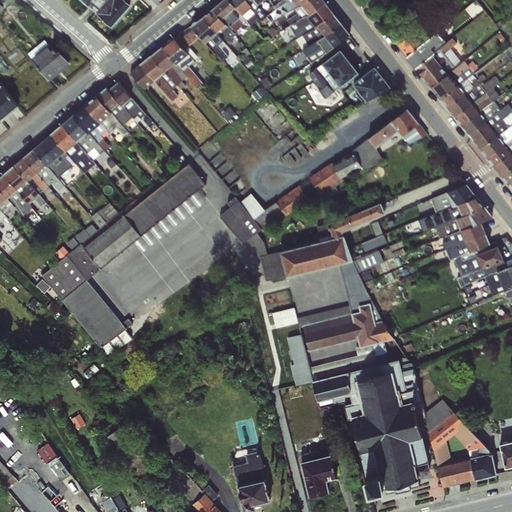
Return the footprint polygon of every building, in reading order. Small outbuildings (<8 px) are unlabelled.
[(81,0),(96,13),(106,0),(81,0)] [(106,0),(96,13),(111,27),(131,5),(124,0),(106,0)] [(229,0),(223,0),(213,9),(222,18),(224,17),(235,7),(229,0)] [(253,0),(244,0),(235,7),(242,15),(247,21),(249,23),(244,27),(252,35),(257,32),(251,24),(259,18),(261,21),(262,21),(267,16),(258,6),(253,0)] [(281,0),(272,7),(274,10),(283,4),(288,11),(293,8),(301,3),(298,0),(281,0)] [(323,0),(305,0),(301,3),(309,14),(325,2),(323,0)] [(476,0),(469,5),(476,13),(483,8),(476,0)] [(309,14),(307,16),(311,20),(316,27),(317,25),(333,13),(325,2),(309,14)] [(301,3),(293,8),(297,13),(287,20),(286,19),(278,24),(282,30),(289,25),(300,18),(307,16),(309,14),(301,3)] [(235,7),(224,17),(235,31),(247,21),(242,15),(235,7)] [(213,9),(203,17),(217,32),(226,24),(222,18),(213,9)] [(333,13),(317,25),(320,29),(325,35),(341,22),(333,13)] [(433,15),(416,28),(425,40),(437,30),(442,26),(433,15)] [(300,18),(289,25),(293,31),(311,20),(307,16),(300,18)] [(203,17),(191,26),(200,36),(205,42),(217,32),(203,17)] [(341,22),(325,35),(334,46),(349,34),(341,22)] [(226,24),(217,32),(226,43),(235,35),(226,24)] [(317,25),(316,27),(303,34),(294,41),(296,44),(299,42),(320,29),(317,25)] [(191,26),(176,38),(189,53),(177,64),(188,76),(198,88),(203,84),(188,66),(195,61),(193,59),(197,56),(188,46),(200,36),(191,26)] [(425,40),(416,28),(398,43),(406,55),(425,40)] [(325,35),(320,29),(299,42),(302,49),(325,35)] [(425,40),(406,55),(416,67),(433,53),(435,51),(431,46),(443,37),(437,30),(425,40)] [(217,32),(205,42),(222,62),(228,56),(222,48),(226,44),(226,43),(217,32)] [(325,35),(302,49),(295,54),(297,58),(304,54),(307,56),(322,47),(326,52),(334,46),(325,35)] [(175,37),(162,46),(175,62),(177,64),(189,53),(176,38),(175,37)] [(447,42),(443,37),(431,46),(435,51),(447,42)] [(435,51),(433,53),(439,61),(449,73),(462,62),(451,48),(457,43),(452,37),(447,42),(435,51)] [(31,58),(49,44),(45,40),(27,54),(31,58)] [(49,44),(31,58),(50,81),(70,64),(59,50),(57,51),(50,43),(49,44)] [(162,46),(152,55),(165,71),(175,62),(162,46)] [(322,47),(307,56),(311,63),(326,52),(322,47)] [(246,48),(241,52),(245,57),(250,53),(246,48)] [(322,63),(340,87),(359,72),(340,48),(322,63)] [(462,62),(449,73),(458,85),(473,74),(474,73),(471,69),(477,65),(475,63),(486,55),(480,48),(462,62)] [(433,53),(416,67),(422,74),(439,61),(433,53)] [(152,55),(141,64),(155,80),(165,71),(152,55)] [(439,61),(422,74),(431,86),(449,73),(439,61)] [(175,62),(165,71),(177,85),(182,81),(188,76),(177,64),(175,62)] [(322,63),(309,73),(325,97),(325,98),(340,87),(322,63)] [(155,80),(141,64),(131,72),(145,88),(155,80)] [(165,71),(155,80),(172,100),(179,95),(173,88),(177,85),(165,71)] [(325,97),(309,73),(304,77),(318,102),(325,97)] [(449,73),(431,86),(440,98),(458,85),(449,73)] [(473,74),(458,85),(465,93),(486,78),(483,73),(476,78),(473,74)] [(486,78),(465,93),(472,102),(493,87),(500,82),(495,75),(488,80),(486,78)] [(182,81),(177,85),(181,89),(186,85),(182,81)] [(123,105),(131,97),(119,82),(109,90),(119,102),(123,105)] [(0,85),(0,118),(1,120),(19,106),(1,84),(0,85)] [(458,85),(440,98),(447,106),(465,93),(458,85)] [(107,87),(97,95),(110,110),(119,102),(109,90),(107,87)] [(493,87),(472,102),(478,111),(490,103),(499,96),(493,87)] [(262,89),(254,95),(258,100),(265,94),(262,89)] [(465,93),(447,106),(454,115),(472,102),(465,93)] [(378,94),(345,113),(347,118),(380,98),(378,94)] [(97,95),(86,105),(101,123),(106,118),(112,112),(110,110),(97,95)] [(131,97),(123,105),(125,108),(139,124),(144,120),(165,144),(169,140),(149,116),(131,97)] [(490,103),(478,111),(485,120),(508,103),(505,99),(493,107),(490,103)] [(123,105),(119,102),(110,110),(112,112),(128,132),(134,127),(121,112),(125,108),(123,105)] [(472,102),(454,115),(461,124),(478,111),(472,102)] [(511,108),(508,103),(485,120),(491,127),(503,119),(511,112),(511,108)] [(86,105),(73,115),(88,132),(88,133),(101,123),(86,105)] [(259,108),(255,111),(267,124),(270,122),(259,108)] [(407,108),(391,120),(402,135),(418,122),(407,108)] [(236,110),(225,119),(229,123),(239,114),(236,110)] [(478,111),(461,124),(468,133),(485,120),(478,111)] [(112,112),(106,118),(116,129),(122,137),(128,132),(112,112)] [(511,112),(511,113),(503,119),(508,126),(511,122),(511,112)] [(73,115),(62,125),(76,141),(88,132),(73,115)] [(105,128),(100,132),(101,134),(107,130),(110,134),(116,129),(106,118),(101,123),(105,128)] [(503,119),(491,127),(498,137),(504,144),(511,138),(511,122),(508,126),(503,119)] [(391,120),(368,138),(376,147),(394,133),(404,145),(427,134),(418,122),(402,135),(391,120)] [(485,120),(468,133),(473,140),(491,127),(485,120)] [(101,123),(88,133),(98,143),(103,140),(105,138),(100,132),(105,128),(101,123)] [(62,125),(51,134),(65,151),(76,141),(62,125)] [(273,125),(270,128),(276,134),(279,132),(273,125)] [(491,127),(473,140),(481,149),(498,137),(491,127)] [(76,141),(65,151),(75,163),(94,147),(98,143),(88,133),(88,132),(76,141)] [(302,132),(291,142),(296,148),(307,138),(305,136),(302,132)] [(51,134),(41,142),(55,159),(65,151),(51,134)] [(498,137),(481,149),(487,157),(504,144),(498,137)] [(368,138),(353,149),(362,166),(364,170),(383,160),(376,147),(368,138)] [(103,140),(98,143),(104,150),(109,147),(103,140)] [(41,142),(33,149),(46,165),(47,166),(55,159),(41,142)] [(98,143),(94,147),(100,153),(104,150),(98,143)] [(504,144),(487,157),(494,166),(511,153),(504,144)] [(94,147),(87,152),(93,160),(100,153),(94,147)] [(46,165),(33,149),(24,157),(37,172),(46,165)] [(353,149),(332,162),(341,177),(362,166),(353,149)] [(55,159),(47,166),(58,177),(75,163),(65,151),(55,159)] [(87,152),(75,163),(85,172),(96,163),(93,160),(87,152)] [(511,154),(511,153),(494,166),(501,175),(511,166),(511,154)] [(242,201),(240,202),(262,228),(261,229),(263,231),(286,215),(286,216),(320,192),(322,195),(343,180),(341,177),(332,162),(331,162),(276,201),(265,209),(251,193),(247,196),(242,201)] [(135,205),(124,214),(141,235),(205,184),(189,163),(141,200),(135,205)] [(511,166),(501,175),(508,184),(511,180),(511,166)] [(431,198),(447,191),(453,188),(451,182),(428,190),(431,198)] [(453,188),(447,191),(453,206),(457,204),(457,203),(476,196),(466,183),(453,188)] [(447,191),(431,198),(434,205),(436,212),(453,206),(447,191)] [(135,205),(141,200),(135,192),(129,197),(135,205)] [(242,201),(247,196),(244,192),(238,196),(242,201)] [(231,206),(238,200),(235,196),(228,203),(231,206)] [(484,206),(476,196),(457,203),(457,204),(462,215),(484,206)] [(434,205),(431,198),(421,203),(424,209),(434,205)] [(238,200),(231,206),(220,215),(242,243),(247,239),(257,232),(261,229),(262,228),(240,202),(238,200)] [(381,201),(329,223),(333,237),(343,234),(342,230),(385,213),(381,201)] [(436,212),(430,215),(434,222),(436,226),(441,224),(456,218),(462,215),(457,204),(453,206),(436,212)] [(462,215),(456,218),(458,224),(460,229),(461,229),(481,221),(492,216),(484,206),(462,215)] [(141,235),(124,214),(84,247),(101,268),(137,239),(141,235)] [(434,222),(430,215),(425,217),(428,224),(434,222)] [(456,218),(441,224),(444,230),(458,224),(456,218)] [(481,221),(461,229),(465,240),(485,231),(481,221)] [(331,230),(329,223),(317,226),(319,233),(331,230)] [(371,224),(366,227),(371,239),(382,235),(378,225),(372,227),(371,224)] [(447,235),(443,237),(445,241),(441,243),(444,249),(465,240),(461,229),(460,229),(447,235)] [(485,231),(465,240),(470,251),(474,249),(490,242),(485,231)] [(257,232),(247,239),(258,253),(259,258),(260,258),(266,280),(286,276),(280,250),(267,254),(264,242),(257,232)] [(465,240),(444,249),(449,260),(460,255),(470,251),(465,240)] [(390,247),(385,249),(387,254),(389,259),(392,257),(395,256),(392,250),(403,246),(401,241),(400,241),(390,245),(390,247)] [(362,243),(355,246),(357,252),(365,249),(362,243)] [(498,244),(476,253),(482,268),(482,269),(504,259),(498,244)] [(354,260),(358,258),(354,246),(349,248),(354,259),(354,260)] [(358,258),(354,260),(360,272),(384,262),(379,249),(358,258)] [(470,251),(460,255),(461,257),(463,258),(462,263),(466,265),(470,273),(473,271),(482,268),(476,253),(474,249),(470,251)] [(473,271),(470,273),(458,278),(461,285),(485,276),(493,295),(498,293),(490,274),(506,267),(504,259),(482,269),(482,268),(473,271)] [(360,272),(354,260),(341,262),(350,304),(297,317),(294,307),(272,313),(276,327),(298,322),(300,334),(302,333),(306,352),(309,350),(303,325),(351,313),(360,310),(359,304),(370,302),(375,321),(381,319),(370,292),(369,292),(365,282),(360,272)] [(511,287),(511,280),(506,267),(490,274),(498,293),(504,290),(511,287)] [(42,278),(37,284),(45,291),(50,286),(42,278)] [(394,338),(381,319),(375,321),(370,302),(359,304),(360,310),(351,313),(303,325),(309,350),(358,338),(360,347),(372,344),(384,341),(394,338)] [(128,318),(122,322),(126,327),(132,323),(128,318)] [(125,328),(101,347),(109,355),(132,337),(125,328)] [(302,333),(300,334),(288,337),(295,363),(291,364),(296,385),(313,381),(312,380),(346,371),(361,367),(359,360),(311,372),(302,333)] [(384,341),(372,344),(373,350),(376,364),(389,361),(387,350),(384,341)] [(376,364),(361,367),(346,371),(312,380),(313,381),(318,400),(350,392),(355,414),(353,415),(361,453),(373,450),(377,471),(364,474),(368,490),(384,486),(386,486),(418,478),(419,478),(416,464),(428,461),(422,436),(419,417),(414,387),(410,368),(402,369),(400,364),(399,358),(389,361),(376,364)] [(409,362),(400,364),(402,369),(410,368),(414,387),(419,417),(426,415),(425,412),(413,362),(409,362)] [(433,394),(424,399),(426,403),(435,398),(433,394)] [(442,399),(425,412),(426,415),(429,430),(437,465),(451,461),(446,440),(455,433),(464,443),(474,456),(492,451),(460,418),(442,399)] [(80,426),(86,422),(81,413),(74,417),(80,426)] [(289,415),(275,419),(283,449),(297,445),(289,415)] [(122,425),(104,438),(112,449),(115,447),(124,460),(139,449),(131,437),(122,425)] [(511,439),(499,443),(505,468),(511,466),(511,439)] [(238,484),(265,478),(260,450),(245,453),(247,461),(233,465),(238,484)] [(373,450),(361,453),(367,474),(377,471),(373,450)] [(474,456),(470,456),(475,478),(496,473),(492,451),(474,456)] [(166,452),(156,461),(165,470),(174,461),(166,452)] [(331,453),(300,460),(309,495),(329,491),(327,479),(337,477),(331,453)] [(451,461),(437,465),(443,486),(475,478),(470,456),(451,461)] [(205,493),(212,500),(218,495),(209,484),(202,490),(177,461),(165,471),(193,504),(205,493)] [(431,469),(428,461),(416,464),(419,478),(427,476),(431,469)] [(265,478),(238,484),(243,511),(257,509),(255,502),(270,499),(265,478)] [(386,486),(384,486),(386,494),(395,491),(396,493),(411,489),(410,488),(420,485),(418,478),(386,486)] [(60,511),(76,511),(58,493),(57,494),(47,486),(41,491),(60,511)] [(60,511),(41,491),(36,488),(33,490),(53,511),(60,511)] [(205,493),(193,504),(200,511),(222,511),(212,500),(205,493)]
